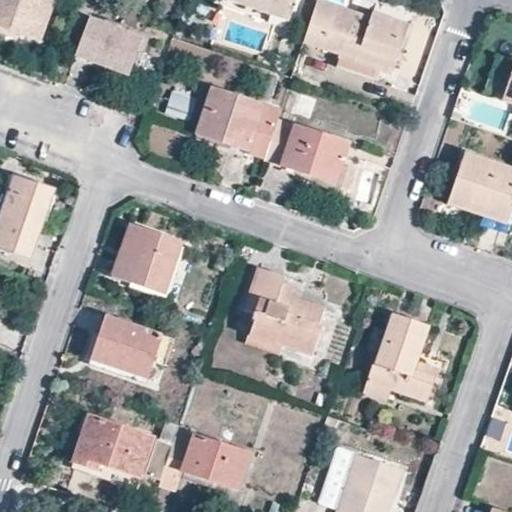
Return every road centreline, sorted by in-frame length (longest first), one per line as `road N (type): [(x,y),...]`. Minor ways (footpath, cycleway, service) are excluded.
road 1 (residential): [(0,480),(99,200),(114,184)]
road 2 (residential): [(114,184),(139,180),(352,252),(386,249)]
road 3 (residential): [(386,249),(471,0)]
road 4 (residential): [(435,511),(511,293)]
road 5 (residential): [(114,184),(97,144),(0,108)]
road 6 (residential): [(386,249),(511,290)]
